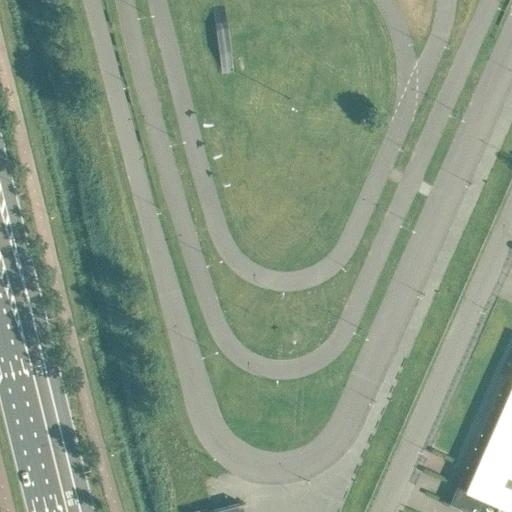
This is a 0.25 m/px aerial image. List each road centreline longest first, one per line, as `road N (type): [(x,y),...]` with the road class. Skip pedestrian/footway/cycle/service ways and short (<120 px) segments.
road 1 (unclassified): [(378,511),(508,233)]
road 2 (primary): [(0,231),(68,511)]
